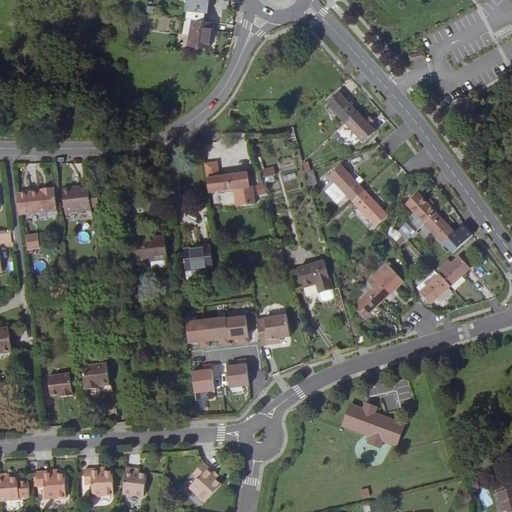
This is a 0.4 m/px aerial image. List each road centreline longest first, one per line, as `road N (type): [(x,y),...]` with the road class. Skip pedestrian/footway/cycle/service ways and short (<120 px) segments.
road 1 (secondary): [(511,253),(420,125),(328,25)]
road 2 (secondary): [(245,45),(221,87),(161,137),(124,148),(0,148)]
road 3 (residential): [(259,436),(274,408),(329,374),(511,316)]
road 4 (residential): [(0,444),(259,436)]
